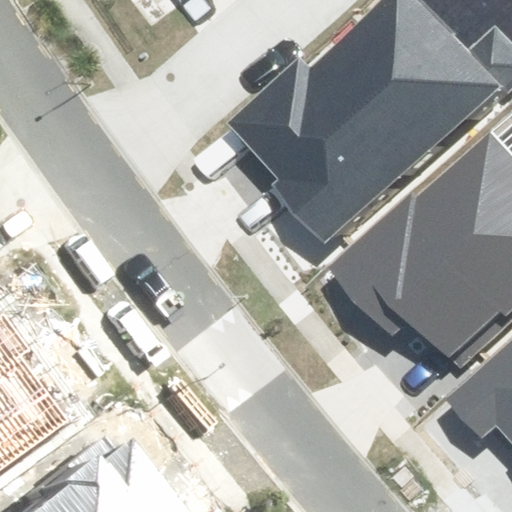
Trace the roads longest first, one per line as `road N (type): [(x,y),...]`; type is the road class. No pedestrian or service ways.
road 1 (residential): [(342,511),(248,406),(72,177)]
road 2 (residential): [(72,177),(273,0)]
road 3 (residential): [(72,177),(0,64)]
